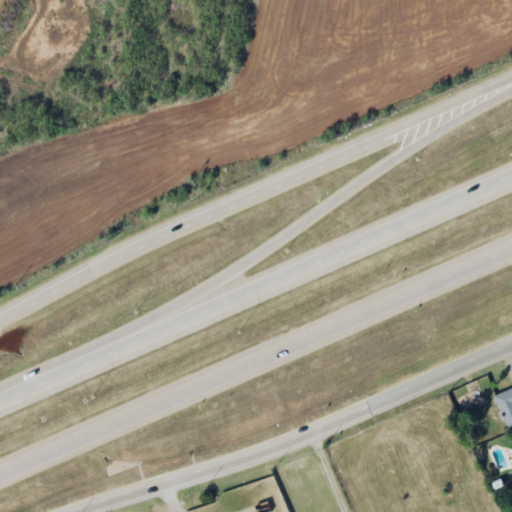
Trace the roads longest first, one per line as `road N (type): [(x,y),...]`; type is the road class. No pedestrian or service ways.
road 1 (motorway): [(511,85),(396,154),(215,282),(19,395)]
road 2 (tertiary): [(511,80),(134,250),(0,320)]
road 3 (motorway): [(0,476),(511,248)]
road 4 (motorway): [(511,177),(0,403)]
road 5 (primary): [(81,511),(378,405),(511,346)]
